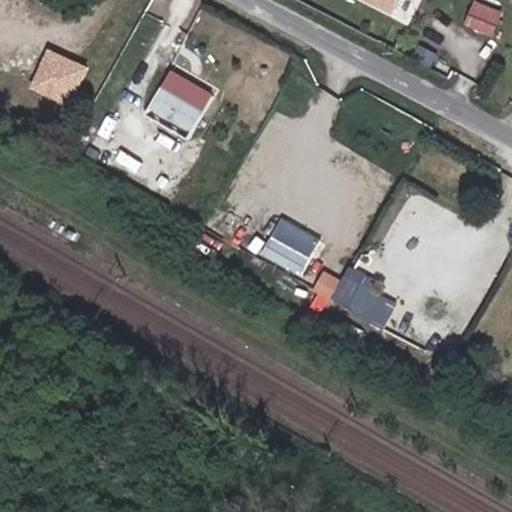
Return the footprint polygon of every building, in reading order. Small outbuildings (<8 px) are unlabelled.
[(327,0),(329,2),(332,0),(337,0),(342,8),(381,30),(396,0),(327,0)] [(482,0),(478,0),(469,23),(497,34),(507,10),(482,0)] [(51,53),(37,86),(74,103),(89,70),(51,53)] [(200,130),(219,88),(175,68),(156,110),(200,130)] [(286,215),(265,251),(304,274),(325,238),(286,215)] [(334,298),(344,277),(327,268),(316,289),(334,298)] [(335,299),(386,325),(399,299),(349,274),(335,299)]
